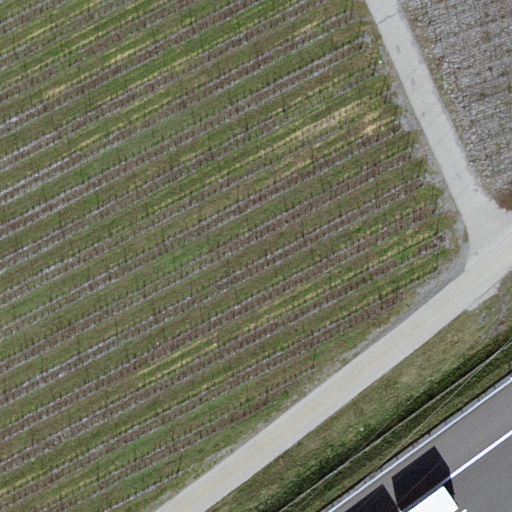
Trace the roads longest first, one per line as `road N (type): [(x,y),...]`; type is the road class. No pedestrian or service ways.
road 1 (track): [(511,250),(173,511)]
road 2 (track): [(384,0),(487,226),(508,253)]
